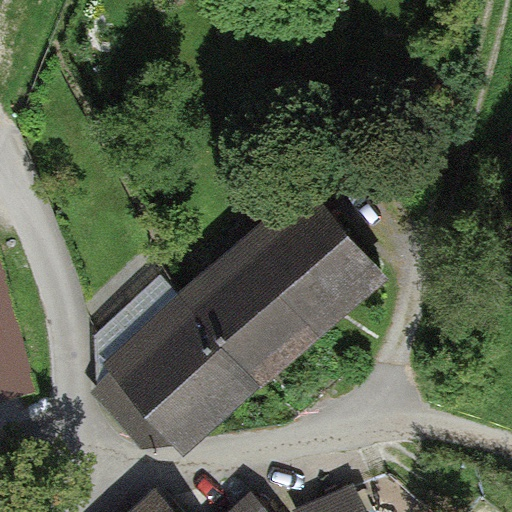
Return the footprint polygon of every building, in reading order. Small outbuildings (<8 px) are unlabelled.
[(263,390),(392,281),(308,181),(180,287),(263,390)] [(111,373),(97,388),(153,447),(167,432),(188,456),(263,390),(180,287),(149,314),(136,302),(102,335),(116,350),(102,363),(111,373)] [(301,511),(369,511),(360,481),(300,506),(301,511)] [(132,511),(183,511),(160,487),(132,511)] [(272,511),(253,491),(230,511),(272,511)]
